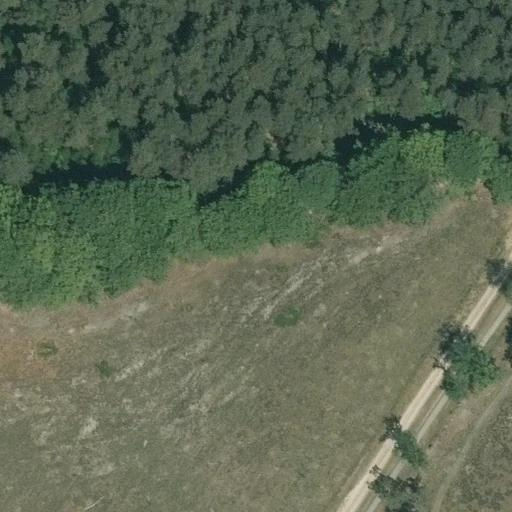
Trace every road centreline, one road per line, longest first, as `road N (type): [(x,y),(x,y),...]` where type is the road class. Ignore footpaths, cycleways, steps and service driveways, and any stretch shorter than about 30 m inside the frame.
road 1 (track): [(0,265),(511,176)]
road 2 (track): [(511,263),(349,511)]
road 3 (unknown): [(511,410),(446,511)]
